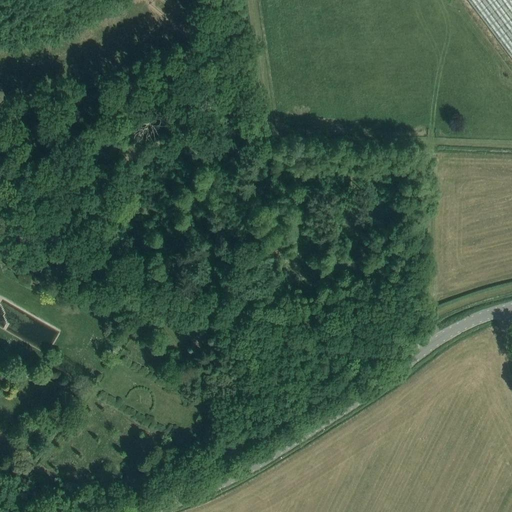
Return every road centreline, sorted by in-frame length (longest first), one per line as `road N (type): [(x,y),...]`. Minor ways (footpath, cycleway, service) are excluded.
road 1 (track): [(0,225),(38,275),(396,336),(423,350)]
road 2 (unclassified): [(145,511),(256,464),(451,331),(503,310)]
road 3 (track): [(213,0),(203,40),(161,73),(0,127)]
